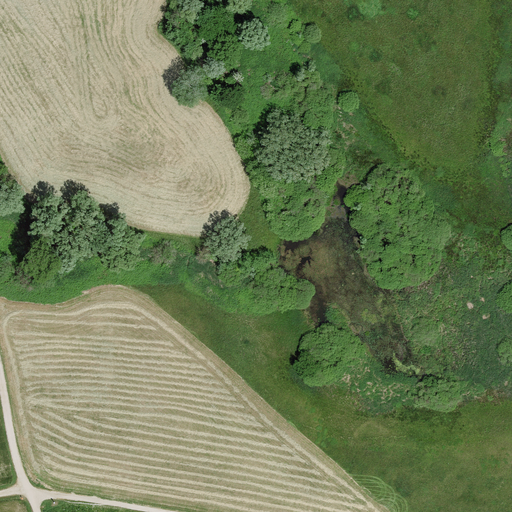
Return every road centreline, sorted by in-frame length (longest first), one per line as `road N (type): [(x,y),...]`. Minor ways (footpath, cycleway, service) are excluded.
road 1 (track): [(160,511),(29,491),(0,495)]
road 2 (track): [(37,511),(14,453),(0,366)]
